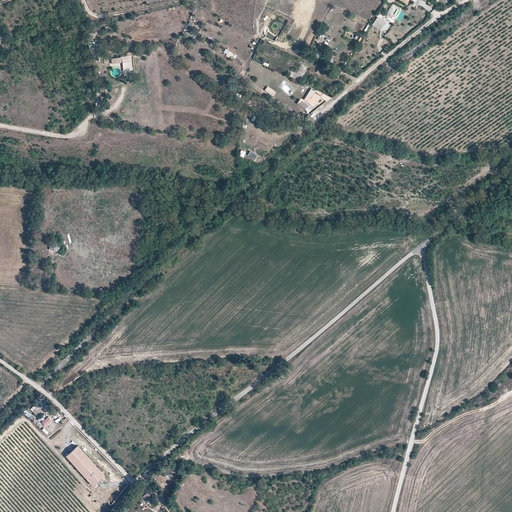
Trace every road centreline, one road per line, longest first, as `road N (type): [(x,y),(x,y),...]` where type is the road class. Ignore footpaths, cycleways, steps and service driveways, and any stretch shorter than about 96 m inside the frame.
road 1 (unclassified): [(110,511),(190,433),(511,161)]
road 2 (unknown): [(224,185),(296,98),(428,0)]
road 3 (track): [(420,246),(440,337),(391,511)]
road 4 (track): [(135,484),(55,401),(0,361)]
